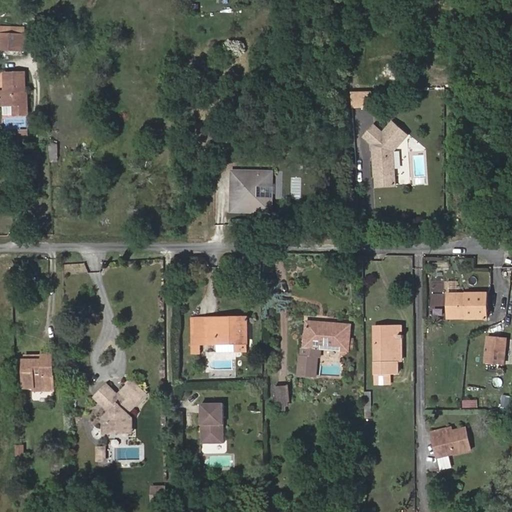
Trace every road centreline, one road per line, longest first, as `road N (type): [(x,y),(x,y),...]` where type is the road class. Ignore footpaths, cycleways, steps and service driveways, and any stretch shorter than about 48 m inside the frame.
road 1 (residential): [(0,249),(494,249)]
road 2 (unknown): [(424,245),(425,500)]
